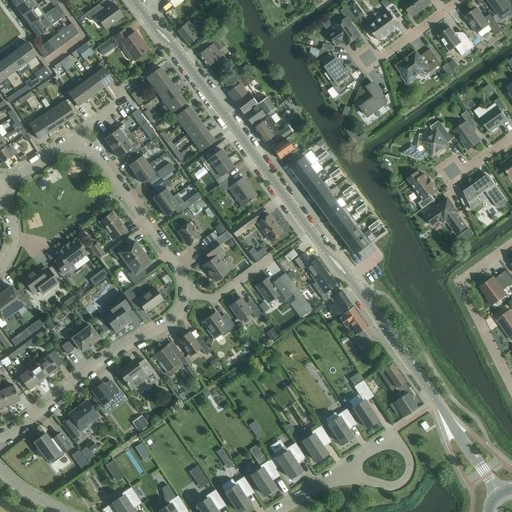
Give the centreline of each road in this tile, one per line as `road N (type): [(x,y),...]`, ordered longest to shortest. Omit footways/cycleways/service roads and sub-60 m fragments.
road 1 (tertiary): [(498,490),(132,0)]
road 2 (residential): [(0,437),(175,316),(187,293)]
road 3 (residential): [(187,293),(177,266),(93,154),(63,145)]
road 4 (residential): [(511,242),(464,281),(511,387)]
